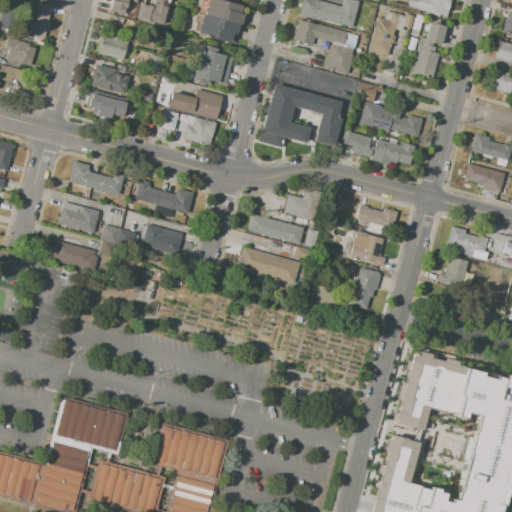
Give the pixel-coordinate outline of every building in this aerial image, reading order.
[(110,0),(126,0),(124,14),(108,11),(110,0)] [(135,17),(139,3),(151,6),(152,0),(161,0),(169,2),(162,25),(135,17)] [(208,0),(220,0),(244,6),(239,24),(237,24),(235,34),(233,34),(231,41),(197,33),(202,15),(204,16),(208,0)] [(299,16),(302,0),(311,0),(339,7),(340,0),(349,0),(357,2),(350,29),(299,16)] [(409,7),(410,0),(447,0),(451,1),(446,17),(409,7)] [(42,41),(20,36),(25,15),(34,17),(37,4),(50,7),(42,41)] [(6,31),(0,29),(0,15),(2,7),(12,10),(6,31)] [(507,11),(511,12),(511,34),(501,32),(507,11)] [(377,18),(384,20),(385,13),(398,16),(388,57),(368,52),(377,18)] [(297,20),(355,35),(351,49),(332,44),(333,43),(313,38),(311,47),(292,42),(297,20)] [(432,44),(431,46),(434,47),(433,53),(439,55),(433,79),(411,74),(420,38),(424,39),(428,23),(444,26),(439,46),(432,44)] [(103,37),(127,43),(122,61),(98,55),(103,37)] [(6,38),(36,46),(30,67),(4,60),(7,51),(3,50),(6,38)] [(498,41),(511,44),(511,62),(493,58),(498,41)] [(191,45),(227,55),(219,88),(192,81),(197,62),(187,60),(191,45)] [(330,45),(352,51),(346,74),(324,68),(325,67),(323,66),(327,50),(329,51),(330,45)] [(149,55),(163,58),(158,74),(145,70),(149,55)] [(89,87),(94,64),(116,69),(114,74),(127,77),(123,95),(89,87)] [(493,69),(511,74),(511,94),(488,87),(493,69)] [(356,82),(375,87),(372,101),(353,96),(356,82)] [(167,108),(174,83),(221,96),(215,121),(167,108)] [(273,86),(340,102),(340,104),(345,105),(335,146),(313,141),(320,113),(292,107),(289,123),(309,127),(305,143),(282,138),(279,149),(259,144),(273,86)] [(89,91),(124,100),(120,115),(109,112),(107,119),(93,115),(95,109),(85,106),(89,91)] [(416,137),(388,130),(387,133),(357,126),(363,103),(399,112),(398,118),(406,120),(407,116),(420,119),(416,137)] [(176,115),(172,131),(157,128),(161,111),(176,115)] [(181,139),(185,126),(189,127),(192,118),(216,125),(210,147),(181,139)] [(349,132),(371,137),(369,146),(372,147),(370,157),(353,153),(354,149),(346,147),(349,132)] [(470,151),(475,134),(487,138),(486,141),(511,148),(508,161),(470,151)] [(375,140),(400,146),(401,144),(413,146),(409,165),(396,162),(396,165),(389,163),(388,165),(370,161),(375,140)] [(0,143),(12,147),(7,168),(0,166),(0,143)] [(94,190),(67,183),(73,163),(88,167),(86,173),(98,176),(94,190)] [(468,164),(503,173),(499,193),(476,187),(477,183),(464,180),(468,164)] [(98,176),(109,179),(110,174),(124,178),(118,197),(94,190),(98,176)] [(159,206),(135,198),(140,181),(151,184),(150,189),(164,193),(159,206)] [(164,193),(175,196),(177,190),(196,195),(190,215),(159,206),(164,193)] [(282,213),(287,194),(301,198),(302,193),(317,198),(311,221),(282,213)] [(58,225),(64,204),(97,212),(92,233),(58,225)] [(354,224),(359,207),(381,213),(382,210),(396,213),(391,234),(354,224)] [(298,245),(247,232),(251,215),(302,228),(298,245)] [(157,251),(139,247),(145,225),(164,230),(157,251)] [(99,239),(102,226),(118,230),(115,243),(99,239)] [(446,244),(450,227),(464,231),(463,235),(490,242),(485,262),(453,253),(455,247),(446,244)] [(307,229),(316,231),(312,249),(303,247),(307,229)] [(164,230),(182,235),(177,257),(157,251),(164,230)] [(354,233),(382,240),(378,257),(383,258),(381,266),(348,258),(354,233)] [(49,258),(54,241),(94,253),(89,270),(49,258)] [(504,242),(511,244),(511,257),(500,254),(504,242)] [(291,257),(294,247),(311,252),(308,262),(291,257)] [(243,248),(297,264),(291,285),(236,268),(243,248)] [(465,261),(445,256),(439,280),(458,286),(465,261)] [(357,269),(379,274),(375,292),(370,291),(366,309),(349,305),(357,269)] [(370,511),(411,351),(511,376),(511,448),(496,511),(370,511)] [(104,453),(89,449),(78,495),(73,511),(65,511),(0,495),(0,455),(45,467),(51,442),(49,441),(60,395),(124,412),(113,455),(104,453)] [(206,510),(214,511),(166,511),(177,470),(150,463),(161,423),(226,439),(216,481),(213,481),(206,510)] [(152,511),(144,511),(87,497),(96,460),(154,474),(162,476),(152,511)]
